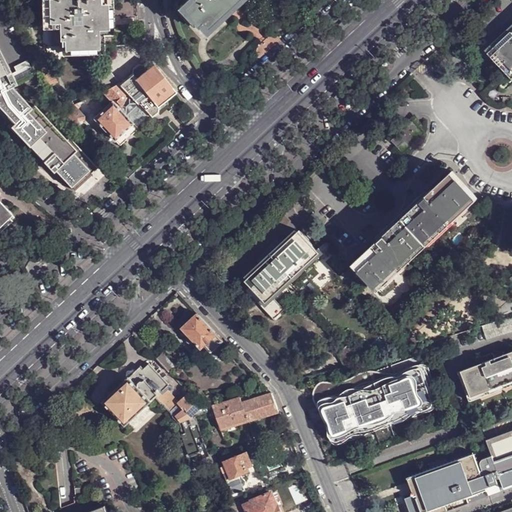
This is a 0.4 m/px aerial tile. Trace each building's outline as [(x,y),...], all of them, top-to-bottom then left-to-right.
[(63,44),(63,49),(71,49),(95,48),(105,47),(105,45),(104,34),(104,31),(104,17),(109,17),(108,0),(47,0),(49,28),(53,28),(53,44),(63,44)] [(108,0),(109,17),(104,17),(104,31),(104,34),(114,34),(113,14),(112,0),(108,0)] [(187,0),(180,7),(188,15),(187,16),(197,27),(197,26),(201,23),(205,27),(206,28),(212,23),(210,21),(222,10),(223,12),(229,7),(234,2),(236,0),(187,0)] [(225,14),(223,12),(222,10),(210,21),(212,23),(214,25),(225,14)] [(493,36),(499,43),(509,33),(505,27),(493,36)] [(511,30),(509,33),(499,43),(488,53),(511,78),(511,30)] [(0,49),(0,93),(6,100),(6,103),(7,106),(10,108),(14,108),(21,117),(11,126),(54,171),(56,169),(75,189),(85,180),(84,179),(84,177),(86,176),(88,176),(94,170),(97,167),(70,137),(67,139),(34,105),(28,110),(21,103),(20,97),(17,94),(13,94),(8,88),(12,85),(17,83),(0,49)] [(158,106),(176,92),(147,55),(145,57),(148,61),(144,65),(139,65),(133,70),(133,75),(121,86),(139,104),(140,103),(151,114),(152,117),(158,112),(159,107),(158,106)] [(37,61),(50,87),(59,82),(56,77),(45,56),(35,60),(36,61),(37,61)] [(101,73),(102,93),(104,93),(121,85),(106,69),(101,73)] [(121,85),(104,93),(113,102),(108,107),(107,104),(99,111),(100,113),(95,118),(115,140),(133,123),(126,116),(139,104),(121,86),(121,85)] [(98,95),(85,101),(87,105),(96,101),(96,100),(99,98),(98,95)] [(137,127),(151,114),(140,103),(139,104),(126,116),(133,123),(137,127)] [(62,110),(78,126),(85,119),(86,116),(75,105),(69,107),(67,108),(62,110)] [(404,142),(398,148),(404,154),(426,133),(414,121),(398,135),(404,142)] [(392,141),(398,148),(404,142),(398,135),(392,141)] [(377,289),(475,196),(453,171),(403,218),(354,264),(377,289)] [(0,230),(15,217),(0,201),(0,195),(1,194),(0,192),(0,230)] [(478,199),(475,196),(377,289),(379,291),(478,199)] [(296,230),(281,243),(279,245),(282,248),(298,232),(296,230)] [(264,264),(248,279),(246,281),(251,287),(267,303),(273,297),(289,283),(321,253),(318,251),(315,247),(313,245),(301,232),(300,231),(298,232),(282,248),(279,245),(274,250),(276,252),(269,259),(267,257),(262,261),(264,264)] [(274,236),(268,243),(274,250),(279,245),(281,243),(274,236)] [(258,257),(262,261),(267,257),(274,250),(268,243),(258,257)] [(274,250),(267,257),(269,259),(276,252),(274,250)] [(323,255),(321,253),(289,283),(291,284),(323,255)] [(245,277),(248,279),(264,264),(262,261),(245,277)] [(351,273),(343,280),(349,286),(356,279),(351,273)] [(273,297),(275,299),(291,284),(289,283),(273,297)] [(267,303),(251,287),(247,290),(275,320),(285,310),(275,299),(273,297),(267,303)] [(511,297),(498,310),(504,316),(511,314),(511,297)] [(225,340),(198,313),(182,327),(187,332),(190,335),(197,343),(202,348),(206,345),(213,351),(225,340)] [(511,316),(484,326),(488,338),(511,329),(511,316)] [(404,324),(403,325),(405,327),(402,330),(408,336),(412,332),(404,324)] [(405,327),(403,325),(396,331),(397,331),(405,339),(412,333),(412,332),(408,336),(402,330),(405,327)] [(339,356),(350,369),(364,364),(349,347),(339,356)] [(511,378),(511,349),(495,357),(494,354),(483,358),(484,361),(465,369),(474,394),(511,378)] [(164,352),(158,358),(169,369),(174,363),(164,352)] [(158,394),(167,386),(169,384),(150,363),(144,368),(141,365),(104,401),(126,424),(158,394)] [(316,388),(319,395),(322,394),(323,397),(326,404),(346,396),(349,404),(336,408),(338,416),(331,419),(338,437),(363,428),(390,418),(404,413),(436,401),(430,385),(424,367),(398,377),(377,384),(372,370),(370,369),(367,370),(359,372),(360,376),(335,384),(334,379),(322,381),(321,382),(320,382),(318,384),(317,385),(317,386),(316,388)] [(180,401),(167,386),(158,394),(172,409),(180,401)] [(243,401),(241,396),(213,405),(221,427),(281,409),(280,407),(279,407),(273,391),(243,401)] [(190,392),(181,402),(185,408),(177,415),(182,420),(193,416),(192,415),(203,406),(201,404),(190,392)] [(326,404),(331,419),(338,416),(336,408),(349,404),(346,396),(326,404)] [(482,471),(483,476),(497,471),(500,476),(505,487),(511,484),(511,429),(487,438),(493,454),(483,457),(480,460),(479,463),(482,471)] [(247,452),(226,460),(227,465),(223,467),(234,494),(246,489),(240,474),(250,470),(249,466),(252,464),(247,452)] [(409,478),(415,492),(418,501),(407,505),(409,511),(444,511),(447,511),(444,504),(487,488),(487,487),(498,482),(496,478),(500,476),(497,471),(483,476),(479,466),(475,454),(446,464),(409,478)] [(272,491),(254,500),(254,501),(247,504),(249,511),(282,511),(284,511),(281,506),(278,505),(272,491)] [(418,501),(415,492),(404,496),(407,505),(418,501)] [(239,500),(229,504),(231,511),(239,511),(238,507),(241,506),(239,500)]
